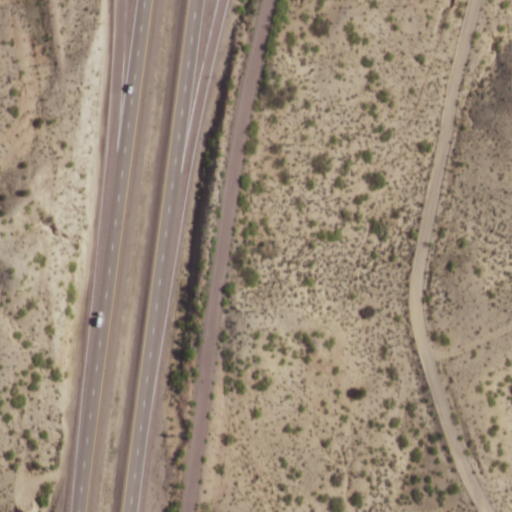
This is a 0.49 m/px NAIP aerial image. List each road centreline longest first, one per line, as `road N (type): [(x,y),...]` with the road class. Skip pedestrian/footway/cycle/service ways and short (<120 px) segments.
road 1 (residential): [(187,511),(265,0)]
road 2 (motorway): [(143,0),(75,511)]
road 3 (motorway): [(127,511),(194,0)]
road 4 (motorway): [(118,0),(97,352)]
road 5 (motorway): [(149,345),(221,0)]
